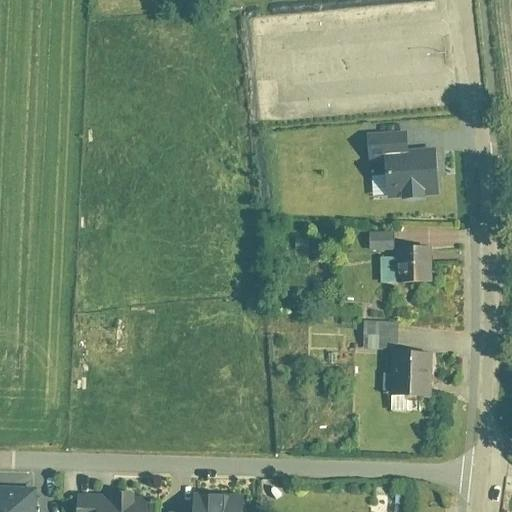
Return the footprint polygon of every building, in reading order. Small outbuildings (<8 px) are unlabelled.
[(376,155),(406,153),(404,129),(364,133),(366,156),(376,155)] [(376,155),(380,198),(439,193),(436,150),(406,153),(376,155)] [(383,257),(382,284),(433,285),(434,238),(369,237),(369,256),(383,257)] [(103,355),(132,356),(133,314),(104,313),(103,355)] [(399,320),(357,321),(357,346),(400,345),(399,320)] [(386,349),(386,393),(428,393),(428,349),(386,349)] [(0,488),(0,511),(31,511),(31,489),(0,488)] [(92,502),(92,511),(144,511),(144,500),(92,502)] [(191,505),(191,511),(244,511),(244,503),(191,505)]
